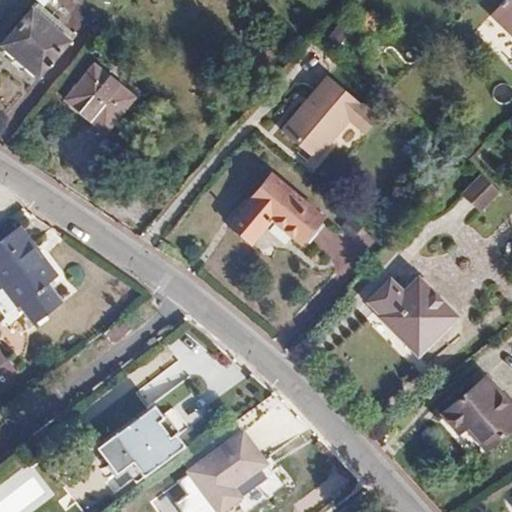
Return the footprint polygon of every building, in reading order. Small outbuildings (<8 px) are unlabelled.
[(74,27),(87,7),(76,0),(39,0),(37,3),(74,27)] [(511,0),(502,0),(491,12),(511,31),(511,0)] [(32,8),(2,43),(39,74),(69,39),(32,8)] [(133,96),(94,62),(66,97),(104,130),(133,96)] [(381,112),(332,70),(285,124),(317,152),(352,113),(369,127),(381,112)] [(323,215),(272,172),(234,219),(255,237),(272,216),(301,241),(323,215)] [(464,193),(484,213),(505,192),(485,172),(464,193)] [(333,228),(315,244),(340,272),(358,255),(333,228)] [(0,269),(35,314),(70,287),(33,239),(0,264),(0,269)] [(457,316),(418,277),(380,315),(419,354),(457,316)] [(0,352),(0,362),(13,380),(25,371),(7,347),(0,352)] [(174,363),(158,377),(168,388),(184,375),(174,363)] [(511,412),(483,378),(439,414),(456,435),(463,429),(467,426),(474,434),(470,437),(483,453),(511,429),(511,412)] [(174,430),(166,418),(109,459),(128,485),(145,473),(153,483),(193,454),(185,443),(179,447),(169,433),(174,430)] [(467,426),(463,429),(470,437),(474,434),(467,426)] [(200,481),(223,511),(242,511),(282,483),(252,443),(200,481)] [(0,508),(14,498),(3,481),(0,483),(0,508)]
